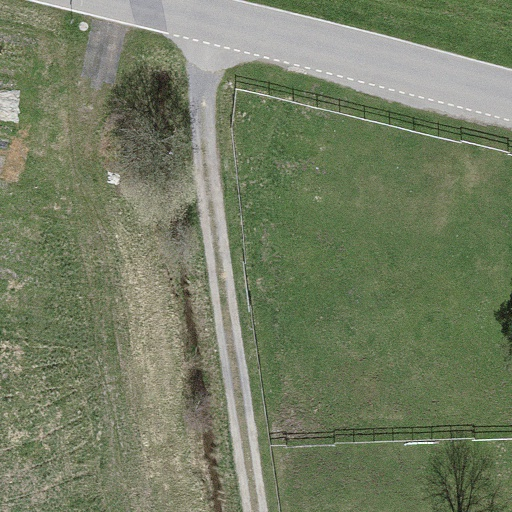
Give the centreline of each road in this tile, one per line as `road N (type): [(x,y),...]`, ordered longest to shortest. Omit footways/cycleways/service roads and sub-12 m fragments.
road 1 (track): [(263,511),(199,20)]
road 2 (unclassified): [(118,0),(511,99)]
